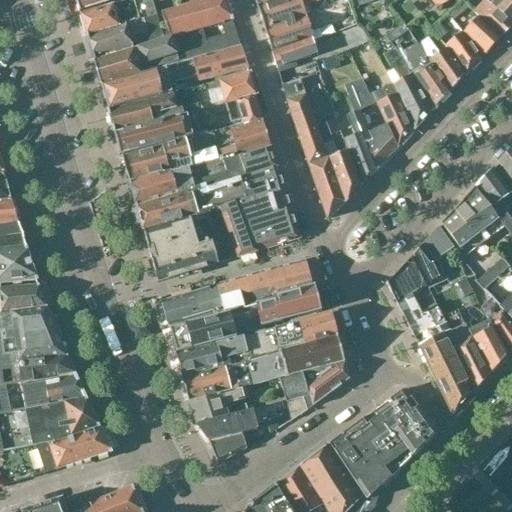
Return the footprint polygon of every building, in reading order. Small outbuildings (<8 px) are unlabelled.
[(123,0),(74,0),(79,14),(123,0)] [(114,6),(80,17),(87,37),(144,20),(156,16),(157,16),(152,0),(134,0),(133,1),(129,2),(114,6)] [(170,39),(172,39),(222,24),(232,22),(225,0),(208,0),(162,14),(170,39)] [(280,0),(254,0),(257,8),(280,0)] [(283,0),(257,9),(265,32),(307,17),(306,16),(311,15),(308,7),(316,4),(316,6),(326,2),(325,0),(283,0)] [(501,39),(511,27),(511,0),(496,0),(490,6),(479,18),(501,39)] [(144,20),(87,37),(94,63),(164,41),(156,16),(144,20)] [(314,38),(307,17),(265,32),(272,53),(312,39),(314,38)] [(320,41),(345,33),(341,18),(315,26),(320,41)] [(501,39),(479,18),(462,35),(472,48),(474,46),(485,56),(501,39)] [(193,61),(241,48),(232,22),(222,24),(225,35),(206,41),(203,33),(173,42),(172,39),(170,39),(164,41),(94,63),(101,87),(141,75),(180,65),(193,61)] [(445,48),(447,50),(466,77),(482,60),(472,48),(462,35),(462,33),(445,48)] [(278,70),(311,58),(318,56),(312,39),(272,53),(276,67),(278,70)] [(466,77),(447,50),(439,55),(428,39),(417,47),(418,48),(450,93),(466,77)] [(9,71),(21,68),(18,55),(24,54),(21,40),(3,44),(9,71)] [(249,71),(241,48),(193,61),(180,65),(141,75),(101,87),(109,111),(163,97),(178,93),(175,85),(197,78),(199,83),(249,71)] [(431,113),(450,93),(418,48),(400,58),(431,113)] [(414,130),(431,113),(400,58),(399,57),(394,50),(384,55),(389,63),(400,81),(394,86),(414,130)] [(207,85),(209,92),(212,105),(224,102),(225,105),(231,124),(243,121),(244,125),(263,121),(255,97),(257,96),(251,74),(220,83),(207,85)] [(282,87),(287,103),(306,97),(301,81),(282,87)] [(344,87),(348,97),(354,114),(347,117),(355,136),(344,142),(360,187),(377,169),(367,145),(372,142),(369,134),(359,111),(372,106),(366,90),(362,81),(344,87)] [(393,84),(380,90),(372,94),(377,104),(387,125),(369,134),(372,142),(367,145),(377,169),(414,130),(394,86),(393,84)] [(173,95),(109,111),(114,133),(155,123),(153,116),(177,110),(173,95)] [(317,126),(306,97),(287,103),(298,133),(317,126)] [(202,111),(114,134),(120,157),(186,139),(208,133),(202,111)] [(443,136),(455,124),(449,117),(436,128),(443,136)] [(327,123),(334,142),(323,146),(329,161),(344,203),(360,187),(344,142),(340,131),(336,120),(327,123)] [(235,146),(216,152),(218,160),(234,156),(235,159),(271,149),(263,121),(235,129),(230,130),(235,146)] [(310,168),(329,161),(323,146),(317,126),(298,133),(297,133),(309,169),(310,168)] [(193,167),(216,161),(218,160),(216,152),(215,148),(195,154),(191,142),(186,143),(185,140),(123,157),(130,183),(166,174),(193,167)] [(216,161),(222,184),(277,169),(271,149),(235,159),(234,156),(218,160),(216,161)] [(511,150),(499,164),(511,180),(511,150)] [(327,221),(344,203),(329,161),(310,168),(327,221)] [(511,237),(511,215),(502,202),(511,195),(493,170),(475,189),(505,229),(511,237)] [(184,176),(168,180),(166,174),(130,183),(129,184),(136,208),(189,193),(184,176)] [(157,284),(220,265),(212,243),(209,244),(208,242),(206,243),(197,218),(191,220),(191,219),(209,212),(214,226),(218,224),(231,261),(257,253),(300,240),(279,175),(249,183),(247,178),(137,209),(143,233),(156,278),(156,281),(157,284)] [(0,203),(11,202),(2,177),(0,177),(0,203)] [(466,258),(505,229),(475,189),(441,225),(466,258)] [(0,227),(19,226),(11,202),(0,203),(0,227)] [(0,252),(26,250),(27,249),(19,226),(0,227),(0,252)] [(453,250),(438,228),(423,245),(435,261),(453,250)] [(423,246),(413,257),(429,291),(448,282),(438,261),(435,262),(423,246)] [(0,286),(1,287),(37,283),(26,250),(0,252),(0,286)] [(453,415),(473,394),(443,336),(449,332),(441,314),(436,306),(422,314),(412,295),(426,287),(411,259),(387,284),(419,349),(453,415)] [(483,291),(509,268),(502,260),(476,283),(483,291)] [(305,263),(216,288),(224,315),(275,301),(274,298),(311,288),(305,263)] [(0,315),(46,311),(37,287),(1,290),(1,287),(0,286),(0,315)] [(162,303),(169,329),(170,331),(224,315),(216,288),(162,303)] [(170,331),(169,331),(176,356),(274,331),(288,327),(286,322),(316,314),(311,288),(274,298),(275,301),(224,315),(170,331)] [(511,296),(499,308),(511,321),(511,296)] [(482,309),(487,322),(508,357),(511,352),(511,321),(499,308),(492,300),(482,309)] [(0,389),(73,374),(46,311),(0,315),(0,389)] [(331,315),(288,327),(274,331),(280,354),(337,338),(331,315)] [(508,357),(487,322),(467,333),(492,374),(508,357)] [(463,325),(449,332),(443,336),(473,394),(492,374),(467,333),(463,325)] [(280,354),(274,331),(176,356),(182,379),(225,369),(237,367),(246,363),(280,354)] [(279,380),(302,374),(344,364),(337,338),(280,354),(246,363),(237,367),(225,369),(182,379),(188,402),(231,391),(231,393),(246,390),(246,389),(253,387),(254,388),(279,380)] [(344,364),(302,374),(308,396),(309,396),(312,408),(332,393),(332,394),(333,394),(333,393),(340,387),(340,388),(341,388),(341,387),(342,386),(349,381),(344,364)] [(0,456),(99,429),(73,374),(0,389),(0,456)] [(308,396),(302,374),(279,380),(285,403),(302,398),(308,396)] [(189,404),(196,426),(228,418),(225,407),(249,401),(246,390),(231,393),(189,404)] [(436,433),(403,391),(389,402),(328,447),(363,498),(366,502),(375,494),(413,458),(436,433)] [(302,398),(285,403),(291,423),(307,412),(302,398)] [(228,418),(196,426),(208,443),(257,431),(255,426),(267,423),(270,435),(278,431),(275,420),(280,419),(276,406),(228,418)] [(111,455),(99,429),(0,456),(0,489),(56,472),(110,454),(111,456),(111,455)] [(217,466),(246,450),(242,435),(209,444),(217,466)] [(328,447),(276,484),(292,511),(348,511),(363,498),(328,447)] [(250,504),(244,511),(371,511),(375,509),(379,497),(375,494),(366,502),(363,498),(348,511),(292,511),(276,484),(250,504)] [(506,511),(482,487),(463,505),(469,511),(506,511)] [(80,500),(64,506),(65,511),(141,511),(132,489),(83,508),(80,500)] [(65,511),(64,506),(62,501),(25,511),(65,511)]
